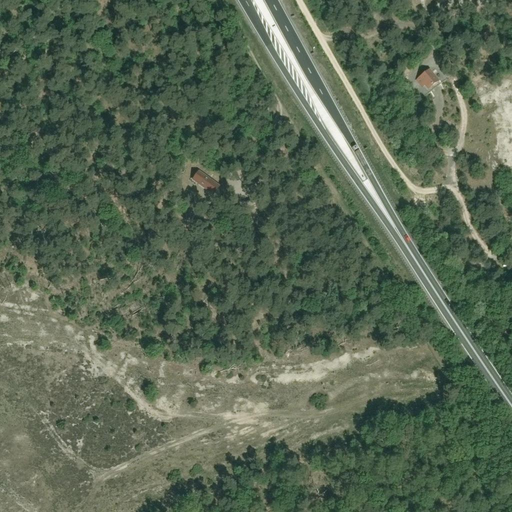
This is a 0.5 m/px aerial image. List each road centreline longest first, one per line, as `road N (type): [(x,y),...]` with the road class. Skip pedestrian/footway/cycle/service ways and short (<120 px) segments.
road 1 (track): [(287,108),(457,386),(443,395),(387,391),(317,400),(246,423)]
road 2 (track): [(298,0),(459,265),(475,269),(511,253)]
road 3 (trunk): [(243,0),(314,120),(386,215)]
road 4 (trunk): [(386,215),(270,0)]
road 5 (trunk): [(511,408),(386,215)]
road 6 (track): [(320,40),(414,25),(448,72)]
